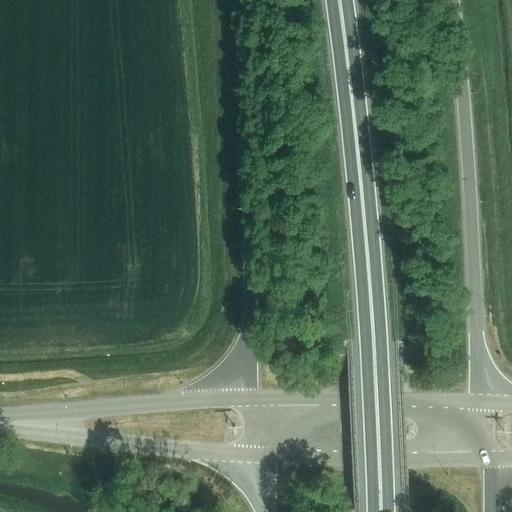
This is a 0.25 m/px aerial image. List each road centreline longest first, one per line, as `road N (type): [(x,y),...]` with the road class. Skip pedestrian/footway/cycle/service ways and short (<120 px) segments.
road 1 (trunk): [(380,511),(368,264),(338,0)]
road 2 (trunk): [(484,402),(445,0)]
road 3 (trunk): [(240,0),(254,397)]
road 4 (tertiary): [(20,423),(258,455)]
road 5 (tertiary): [(254,397),(105,405),(20,423)]
road 6 (tertiary): [(484,402),(254,397)]
road 7 (tertiary): [(258,455),(487,456)]
